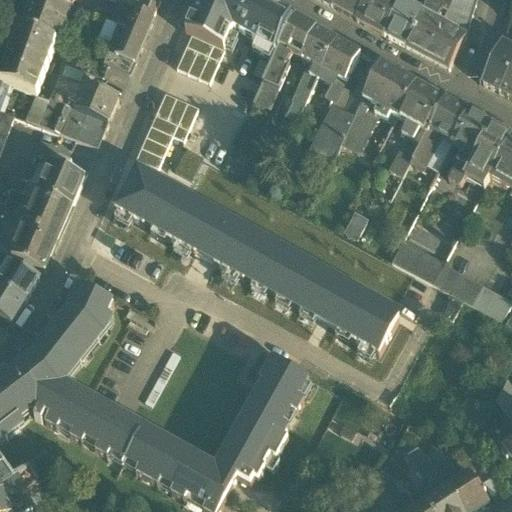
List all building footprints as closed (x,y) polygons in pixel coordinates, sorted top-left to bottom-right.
[(43,0),(31,0),(19,35),(57,49),(71,10),(43,0)] [(43,0),(71,10),(74,0),(43,0)] [(154,21),(161,4),(149,0),(124,0),(122,6),(127,8),(136,12),(136,13),(154,21)] [(232,39),(234,34),(249,0),(201,0),(186,37),(192,40),(225,55),(225,53),(232,39)] [(293,21),(254,0),(249,0),(234,34),(257,47),(274,56),(276,57),(280,50),(293,21)] [(314,0),(314,1),(333,10),(338,0),(314,0)] [(338,0),(333,10),(356,23),(368,0),(338,0)] [(368,0),(356,23),(384,39),(401,7),(401,6),(388,0),(368,0)] [(403,0),(401,6),(401,7),(408,11),(414,7),(417,0),(403,0)] [(452,0),(429,0),(423,18),(441,28),(452,0)] [(466,42),(479,0),(452,0),(441,28),(466,42)] [(109,25),(118,28),(127,8),(122,6),(119,4),(109,25)] [(408,11),(401,7),(384,39),(406,51),(423,18),(408,11)] [(109,56),(116,59),(127,32),(128,32),(136,13),(136,12),(127,8),(118,28),(120,29),(109,56)] [(134,67),(154,21),(136,13),(128,32),(127,32),(116,59),(115,59),(134,67)] [(406,51),(449,74),(466,42),(441,28),(423,18),(406,51)] [(286,53),(302,62),(315,34),(293,21),(280,50),(286,53)] [(315,69),(324,74),(337,46),(315,34),(302,62),(315,69)] [(37,100),(57,49),(19,35),(0,86),(2,87),(3,88),(37,100)] [(225,53),(233,57),(239,42),(232,39),(225,53)] [(220,66),(225,55),(192,40),(187,51),(198,56),(209,61),(220,66)] [(337,46),(324,74),(340,83),(346,86),(360,58),(337,46)] [(269,65),(274,56),(257,47),(253,56),(269,65)] [(511,76),(511,54),(502,49),(484,89),(500,98),(511,76)] [(280,65),(286,53),(280,50),(276,57),(263,87),(279,93),(290,69),(280,65)] [(177,73),(188,78),(198,56),(187,51),(177,73)] [(104,68),(129,79),(134,67),(115,59),(116,59),(109,56),(104,68)] [(198,56),(188,78),(199,82),(209,61),(198,56)] [(209,61),(199,82),(210,87),(220,66),(209,61)] [(301,90),(312,96),(324,74),(315,69),(311,79),(307,77),(301,90)] [(391,118),(398,122),(416,89),(380,69),(363,103),(378,111),(375,118),(388,125),(391,118)] [(337,89),(340,83),(324,74),(312,96),(308,105),(328,115),(333,105),(335,106),(343,92),(337,89)] [(511,76),(500,98),(511,104),(511,76)] [(69,112),(75,114),(85,90),(86,89),(61,80),(50,105),(69,112)] [(416,89),(398,122),(428,139),(446,105),(416,89)] [(119,102),(85,90),(75,114),(109,127),(119,102)] [(166,98),(156,120),(167,125),(177,103),(166,98)] [(333,166),(341,150),(358,114),(363,103),(355,99),(346,117),(335,111),(313,157),(333,166)] [(188,108),(177,103),(167,125),(178,130),(188,108)] [(39,131),(58,138),(69,112),(50,105),(39,131)] [(469,118),(446,105),(428,139),(411,170),(423,176),(429,166),(441,142),(453,149),(469,118)] [(199,113),(188,108),(178,130),(189,135),(199,113)] [(75,114),(69,112),(58,138),(98,153),(109,127),(75,114)] [(374,123),(358,114),(341,150),(357,158),(374,123)] [(0,160),(14,122),(0,116),(0,160)] [(453,149),(465,156),(475,161),(491,130),(469,118),(453,149)] [(167,125),(156,120),(151,131),(173,141),(184,145),(189,135),(178,130),(167,125)] [(511,142),(511,141),(491,130),(475,161),(468,175),(488,186),(489,184),(511,142)] [(151,131),(146,141),(168,151),(173,141),(151,131)] [(163,162),(168,151),(146,141),(141,153),(163,162)] [(440,173),(453,149),(441,142),(429,166),(440,173)] [(511,142),(489,184),(506,193),(511,186),(511,142)] [(158,173),(163,162),(141,153),(137,163),(158,173)] [(187,153),(175,175),(191,184),(204,162),(187,153)] [(468,175),(475,161),(465,156),(449,185),(460,190),(465,181),(468,175)] [(42,191),(40,195),(73,210),(85,181),(70,174),(72,168),(55,160),(42,191)] [(141,174),(138,181),(396,323),(399,317),(141,174)] [(485,192),(488,186),(468,175),(465,181),(485,192)] [(134,179),(115,214),(144,230),(146,226),(168,239),(166,242),(195,258),(197,255),(216,265),(214,269),(244,285),(246,282),(352,340),(350,344),(380,360),(399,325),(396,323),(138,181),(134,179)] [(0,254),(12,260),(26,229),(40,195),(42,191),(30,185),(23,201),(18,199),(12,213),(7,211),(7,213),(1,226),(0,226),(0,254)] [(45,274),(73,210),(40,195),(26,229),(12,260),(13,260),(45,274)] [(11,196),(5,212),(7,213),(7,211),(12,213),(18,199),(11,196)] [(343,235),(358,242),(367,222),(352,215),(343,235)] [(107,237),(102,245),(111,250),(115,242),(107,237)] [(415,279),(432,289),(444,269),(444,267),(426,257),(403,245),(392,267),(415,279)] [(11,264),(40,283),(45,275),(45,274),(13,260),(11,264)] [(0,288),(26,305),(40,283),(11,264),(3,276),(0,274),(0,288)] [(484,291),(444,269),(432,289),(453,301),(464,307),(473,311),(484,291)] [(11,327),(26,305),(0,288),(0,320),(3,322),(11,327)] [(0,438),(15,428),(11,422),(31,406),(36,412),(39,413),(35,421),(42,426),(46,417),(50,419),(45,427),(58,434),(61,429),(73,436),(71,441),(83,448),(86,443),(98,450),(96,454),(96,455),(108,462),(109,462),(111,457),(126,465),(141,438),(64,395),(67,389),(65,388),(59,384),(106,326),(108,320),(115,307),(78,290),(71,305),(76,307),(69,319),(65,316),(56,328),(60,332),(52,342),(47,338),(38,350),(43,354),(35,364),(24,372),(21,367),(0,382),(0,385),(2,389),(0,390),(0,438)] [(495,297),(484,291),(473,311),(484,317),(495,297)] [(443,319),(453,325),(464,307),(453,301),(443,319)] [(76,307),(71,305),(67,313),(65,316),(69,319),(76,307)] [(65,388),(66,387),(112,329),(114,323),(108,320),(106,326),(59,384),(65,388)] [(0,326),(7,331),(11,327),(3,322),(0,326)] [(60,332),(56,328),(47,338),(52,342),(60,332)] [(43,354),(38,350),(29,361),(21,367),(24,372),(35,364),(43,354)] [(261,386),(263,387),(269,390),(226,468),(228,469),(221,482),(141,438),(126,465),(139,472),(136,477),(159,490),(162,485),(174,492),(171,496),(171,497),(185,505),(186,504),(188,500),(206,510),(204,511),(221,511),(238,482),(251,490),(255,484),(259,486),(266,473),(266,472),(265,471),(270,461),(277,465),(277,464),(289,443),(284,441),(290,430),(289,430),(285,427),(291,415),(296,418),(305,404),(304,404),(300,401),(307,388),(309,383),(273,363),(261,386)] [(504,404),(511,391),(508,386),(500,400),(504,404)] [(141,438),(145,431),(66,387),(65,388),(67,389),(64,395),(141,438)] [(145,431),(141,438),(221,482),(228,469),(226,468),(269,390),(263,387),(216,471),(145,431)] [(300,401),(304,404),(312,391),(307,388),(300,401)] [(511,413),(504,404),(500,400),(497,405),(511,424),(511,413)] [(15,428),(0,438),(0,443),(2,446),(24,429),(20,423),(36,412),(31,406),(11,422),(15,428)] [(285,427),(289,430),(296,418),(291,415),(285,427)] [(61,429),(58,434),(71,441),(73,436),(61,429)] [(502,447),(506,452),(511,446),(508,442),(502,447)] [(86,443),(83,448),(96,454),(98,450),(86,443)] [(511,446),(506,452),(504,453),(505,453),(501,456),(507,462),(510,460),(511,462),(511,446)] [(413,461),(418,467),(427,462),(420,456),(413,461)] [(123,470),(126,465),(111,457),(109,462),(123,470)] [(434,457),(427,462),(447,492),(460,484),(451,472),(449,468),(444,471),(435,457),(434,457)] [(23,494),(56,470),(59,467),(44,459),(14,481),(2,490),(4,494),(2,495),(7,506),(23,494)] [(266,472),(266,473),(274,477),(280,465),(277,464),(277,465),(270,461),(265,471),(266,472)] [(434,501),(447,492),(427,462),(418,467),(418,468),(429,481),(425,483),(434,501)] [(465,463),(451,472),(460,484),(470,478),(474,476),(465,463)] [(126,465),(123,470),(136,477),(139,472),(126,465)] [(0,495),(2,495),(4,494),(2,490),(14,481),(4,467),(0,469),(0,495)] [(78,478),(59,467),(56,470),(71,489),(78,478)] [(476,488),(489,507),(507,496),(494,476),(476,488)] [(379,477),(374,485),(383,491),(391,486),(382,479),(379,477)] [(460,484),(447,492),(459,511),(482,511),(489,507),(476,488),(470,478),(460,484)] [(162,485),(159,490),(171,496),(174,492),(162,485)] [(374,497),(383,491),(374,485),(371,492),(374,497)] [(383,491),(396,511),(414,511),(404,496),(400,499),(391,486),(383,491)] [(372,504),(377,511),(396,511),(383,491),(374,497),(377,501),(372,504)] [(434,501),(425,507),(427,511),(459,511),(447,492),(434,501)] [(32,511),(23,494),(7,506),(9,511),(32,511)] [(0,511),(9,511),(7,506),(2,495),(0,495),(0,511)] [(188,500),(186,504),(199,511),(204,511),(206,510),(188,500)]
